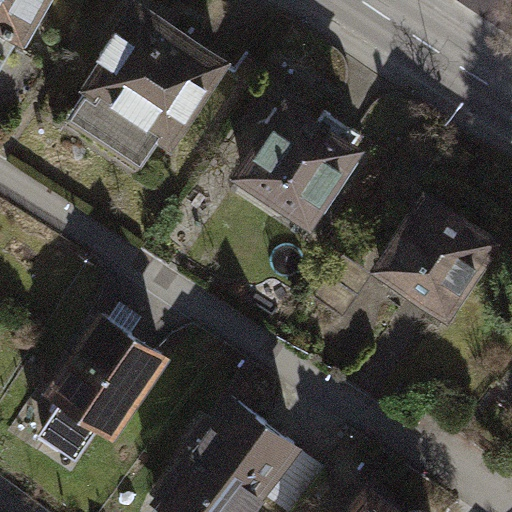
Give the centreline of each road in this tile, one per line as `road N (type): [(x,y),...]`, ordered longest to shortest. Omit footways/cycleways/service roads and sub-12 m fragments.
road 1 (residential): [(0,179),(510,511)]
road 2 (tertiary): [(372,0),(511,89)]
